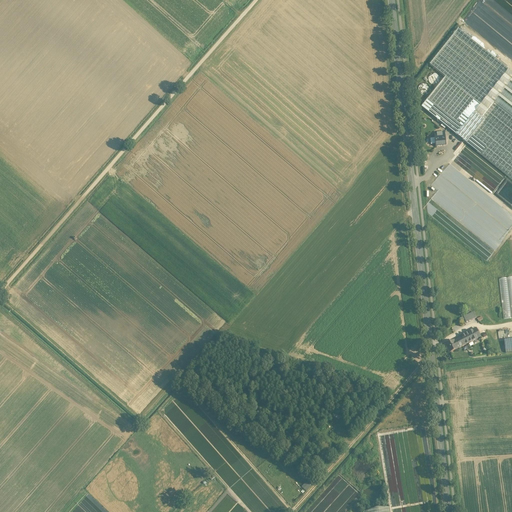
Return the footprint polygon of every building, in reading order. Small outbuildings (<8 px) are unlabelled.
[(446,77),(422,107),(456,135),(509,71),(509,70),(458,30),(430,65),(446,77)] [(511,73),(509,71),(456,135),(467,143),(485,121),(482,119),(494,104),(511,80),(511,73)] [(511,80),(494,104),(511,117),(511,80)] [(485,121),(511,142),(511,117),(494,104),(482,119),(485,121)] [(511,142),(485,121),(467,143),(511,179),(511,142)] [(445,132),(434,133),(436,147),(446,146),(445,132)] [(449,164),(444,169),(448,172),(451,168),(455,172),(456,170),(449,164)] [(511,318),(511,277),(499,279),(504,319),(511,318)] [(461,337),(454,341),(458,349),(480,337),(476,329),(461,337)] [(454,341),(445,346),(449,353),(458,349),(454,341)] [(410,463),(405,432),(380,436),(385,467),(410,463)] [(307,491),(311,486),(307,482),(302,487),(307,491)]
